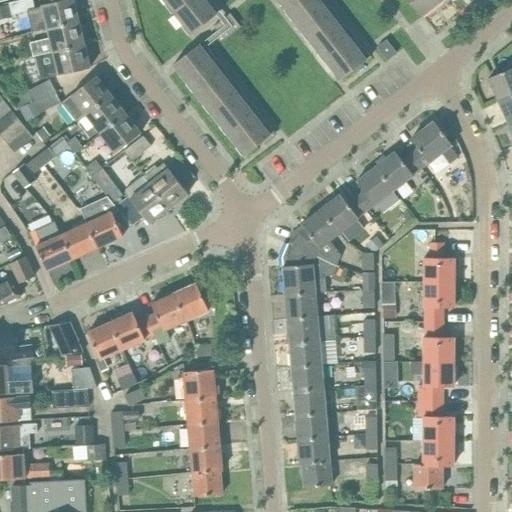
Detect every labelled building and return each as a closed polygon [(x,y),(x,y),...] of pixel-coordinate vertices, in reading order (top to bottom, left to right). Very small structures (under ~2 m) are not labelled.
[(32,0),(20,0),(8,3),(12,16),(27,12),(35,10),(35,8),(32,0)] [(42,6),(35,8),(35,10),(27,12),(28,20),(45,16),(48,30),(79,22),(73,0),(62,0),(54,2),(42,5),(42,6)] [(164,0),(168,4),(170,3),(176,10),(174,12),(184,26),(186,24),(192,31),(190,33),(191,34),(221,11),(213,1),(208,4),(204,0),(164,0)] [(278,0),(287,11),(289,9),(295,17),(293,19),(304,32),(306,31),(312,38),(310,40),(320,53),(322,52),(329,59),(326,61),(338,76),(341,80),(363,63),(365,61),(371,56),(366,50),(361,54),(353,42),(357,39),(349,29),(345,32),(336,21),(341,18),(333,8),(328,11),(319,0),(278,0)] [(442,0),(409,0),(422,16),(442,0)] [(224,40),(241,27),(230,14),(214,26),(224,40)] [(54,52),(85,45),(79,22),(48,30),(50,38),(30,43),(33,56),(34,56),(54,51),(54,52)] [(398,31),(391,41),(402,49),(409,40),(398,31)] [(387,60),(397,53),(386,40),(377,47),(387,60)] [(204,41),(174,64),(174,65),(175,65),(178,69),(177,69),(188,83),(190,81),(196,89),(194,91),(205,104),(207,102),(213,110),(211,112),(221,125),(224,124),(230,131),(227,133),(238,146),(240,145),(246,152),(244,154),(245,155),(256,147),(260,143),(274,132),(275,132),(267,122),(263,126),(254,114),(259,111),(251,101),(246,104),(237,93),(242,90),(234,80),(229,83),(221,72),(225,68),(217,58),(213,62),(204,51),(209,47),(204,41)] [(60,75),(71,73),(90,68),(85,45),(54,52),(54,51),(34,56),(40,80),(60,75)] [(511,67),(488,78),(498,101),(511,94),(511,67)] [(86,115),(112,96),(96,76),(71,95),(61,103),(76,122),(86,114),(86,115)] [(19,108),(33,101),(55,91),(49,80),(48,80),(27,90),(14,97),(19,108)] [(39,113),(60,102),(55,91),(33,101),(39,113)] [(511,94),(498,101),(504,114),(507,120),(508,122),(511,120),(511,94)] [(100,133),(126,114),(112,96),(86,115),(100,133)] [(0,119),(11,112),(4,102),(0,105),(0,119)] [(0,134),(18,121),(11,112),(0,119),(0,134)] [(115,152),(125,145),(141,133),(126,114),(100,133),(115,152)] [(0,136),(6,145),(25,130),(18,121),(0,134),(0,136)] [(410,154),(421,168),(439,155),(442,153),(450,163),(458,157),(450,147),(450,146),(452,145),(434,121),(411,139),(418,147),(410,154)] [(14,155),(33,140),(25,130),(6,145),(14,155)] [(74,153),(82,147),(74,136),(67,143),(69,145),(74,153)] [(131,162),(151,146),(143,136),(123,152),(131,162)] [(67,143),(62,137),(36,157),(42,166),(69,145),(67,143)] [(402,160),(395,151),(375,167),(393,190),(421,168),(410,154),(402,160)] [(199,152),(189,157),(197,172),(207,167),(199,152)] [(32,174),(42,166),(36,157),(25,166),(32,174)] [(118,185),(129,178),(116,157),(105,164),(118,185)] [(92,176),(102,168),(96,160),(86,167),(92,176)] [(188,194),(164,163),(158,168),(156,166),(142,176),(168,209),(188,194)] [(25,187),(36,180),(32,174),(25,166),(23,164),(13,172),(25,187)] [(365,211),(393,190),(375,167),(356,182),(363,190),(354,197),(365,211)] [(113,204),(124,196),(117,187),(102,168),(92,176),(107,195),(113,204)] [(150,224),(168,209),(142,176),(124,190),(137,208),(150,224)] [(347,203),(340,194),(321,209),(338,231),(365,211),(354,197),(347,203)] [(338,263),(342,255),(328,238),(338,231),(321,209),(301,224),(302,225),(294,231),(288,244),(338,263)] [(98,248),(123,236),(112,212),(87,223),(98,248)] [(60,235),(54,222),(33,231),(39,245),(36,246),(39,252),(47,271),(72,259),(61,235),(60,235)] [(72,259),(98,248),(87,223),(61,235),(72,259)] [(373,253),(383,245),(375,236),(366,244),(373,253)] [(285,295),(316,293),(327,292),(325,276),(333,275),(338,263),(288,244),(283,257),(284,266),(283,266),(285,295)] [(454,282),(454,258),(443,258),(443,247),(430,247),(430,258),(423,258),(423,282),(454,282)] [(362,271),(374,270),(374,253),(361,254),(362,271)] [(20,283),(34,276),(25,256),(11,263),(20,283)] [(362,289),(375,289),(374,273),(362,273),(362,289)] [(0,283),(0,304),(20,295),(11,277),(0,283)] [(382,282),(383,302),(396,302),(395,282),(382,282)] [(454,307),(454,282),(423,282),(423,308),(425,308),(425,322),(443,322),(443,307),(454,307)] [(186,320),(190,319),(209,310),(196,283),(174,293),(186,320)] [(363,307),(375,307),(375,289),(362,289),(363,307)] [(159,345),(171,340),(166,330),(186,320),(174,293),(151,303),(156,313),(147,317),(153,330),(159,345)] [(287,319),(318,316),(316,293),(285,295),(287,319)] [(335,329),(349,329),(350,306),(336,306),(335,329)] [(137,322),(133,312),(110,322),(123,350),(154,335),(159,345),(153,330),(147,317),(137,322)] [(319,334),(318,316),(287,319),(290,343),(320,341),(328,340),(327,333),(319,334)] [(375,320),(363,320),(363,337),(376,337),(375,320)] [(55,324),(49,325),(62,355),(84,353),(78,339),(71,324),(70,321),(55,324)] [(100,360),(123,350),(110,322),(88,332),(100,360)] [(454,361),(454,337),(443,337),(443,322),(425,322),(425,338),(423,338),(423,361),(454,361)] [(15,349),(12,332),(12,331),(2,333),(0,333),(0,356),(5,355),(6,361),(33,357),(31,346),(15,349)] [(395,353),(395,335),(383,335),(384,360),(394,361),(394,359),(403,359),(403,353),(395,353)] [(364,353),(376,353),(376,337),(363,337),(364,353)] [(292,367),(322,365),(320,341),(290,343),(292,367)] [(195,357),(212,355),(211,344),(194,346),(195,357)] [(423,386),(418,386),(418,401),(443,401),(443,386),(454,386),(454,361),(423,361),(423,362),(423,375),(423,386)] [(394,362),(384,362),(384,372),(398,372),(398,362),(394,362)] [(7,381),(7,365),(0,365),(0,393),(7,393),(33,392),(33,380),(7,381)] [(294,392),(324,389),(322,365),(292,367),(294,392)] [(74,390),(88,389),(97,388),(90,368),(72,369),(74,390)] [(186,397),(216,394),(214,369),(184,372),(186,397)] [(364,385),(377,385),(376,369),(364,369),(364,385)] [(123,391),(138,384),(132,373),(118,379),(123,391)] [(365,402),(377,402),(377,385),(364,385),(365,402)] [(129,407),(146,399),(141,388),(124,396),(129,407)] [(89,406),(88,389),(74,390),(52,391),(53,409),(89,406)] [(296,416),(326,413),(324,389),(294,392),(296,416)] [(188,422),(218,420),(216,394),(186,397),(188,422)] [(0,421),(9,421),(17,421),(16,408),(31,407),(30,396),(16,397),(8,398),(0,397),(0,421)] [(454,441),(454,416),(443,416),(443,401),(418,401),(418,417),(423,417),(422,441),(454,441)] [(124,424),(124,421),(140,419),(139,410),(110,412),(112,433),(125,432),(136,430),(135,423),(124,424)] [(298,440),(329,437),(326,413),(296,416),(298,440)] [(365,434),(378,434),(377,417),(365,417),(365,434)] [(190,448),(220,445),(218,420),(188,422),(190,448)] [(0,449),(11,449),(30,448),(30,434),(38,433),(37,424),(23,424),(9,426),(0,426),(0,449)] [(75,426),(75,445),(95,444),(94,425),(75,426)] [(114,447),(126,446),(126,445),(125,432),(112,433),(114,447)] [(365,450),(378,450),(378,434),(365,434),(365,450)] [(300,464),(302,464),(331,461),(329,437),(298,440),(300,464)] [(453,466),(454,441),(422,441),(422,465),(442,465),(453,466)] [(87,461),(107,459),(106,444),(86,446),(87,461)] [(192,473),(220,471),(222,471),(220,445),(190,448),(192,473)] [(385,463),(397,463),(397,448),(385,448),(385,463)] [(25,466),(24,454),(11,454),(0,454),(0,479),(12,479),(25,478),(50,477),(49,463),(31,464),(31,465),(25,466)] [(304,487),(324,485),(333,485),(331,461),(302,464),(304,487)] [(116,479),(129,478),(127,462),(115,463),(116,479)] [(397,463),(385,463),(386,481),(398,480),(397,463)] [(366,481),(378,481),(378,464),(366,464),(366,481)] [(442,465),(422,465),(414,465),(413,489),(442,489),(442,465)] [(194,496),(202,496),(222,494),(220,471),(192,473),(194,496)] [(118,496),(130,494),(129,478),(116,479),(118,496)] [(87,511),(86,479),(62,480),(52,481),(30,482),(30,485),(12,486),(13,511),(87,511)]
